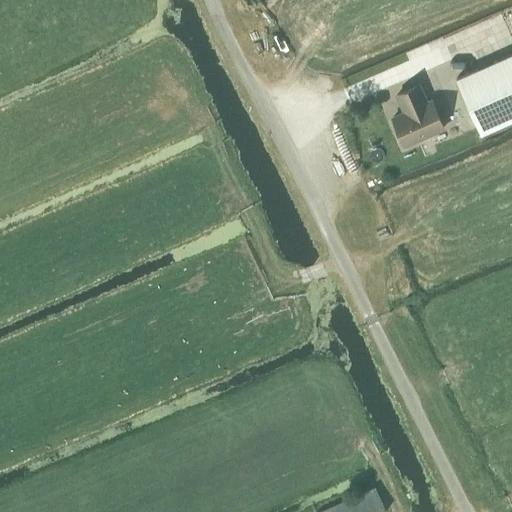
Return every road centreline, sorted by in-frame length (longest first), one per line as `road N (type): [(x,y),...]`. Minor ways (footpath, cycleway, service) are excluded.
road 1 (unclassified): [(466,511),(212,0)]
road 2 (track): [(202,112),(274,270),(298,274),(338,257)]
